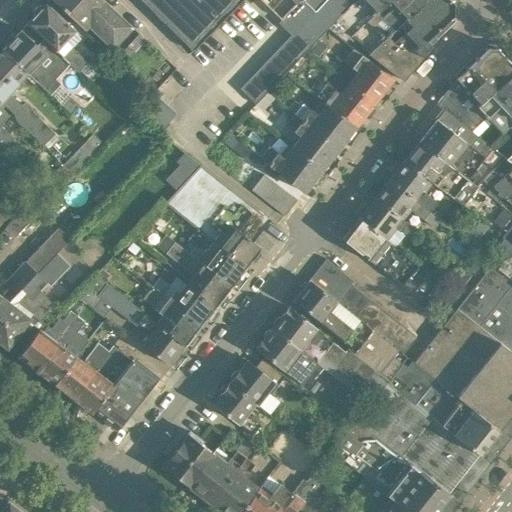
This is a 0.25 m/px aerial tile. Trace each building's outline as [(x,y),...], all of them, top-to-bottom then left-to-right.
[(130,27),(101,0),(50,0),(85,32),(88,29),(110,49),(130,27)] [(138,0),(192,52),(206,38),(243,0),(138,0)] [(327,29),(328,30),(356,0),(301,0),(281,21),(227,78),(255,105),(327,29)] [(260,0),(281,21),(301,0),(260,0)] [(356,0),(328,30),(344,42),(351,37),(388,0),(356,0)] [(388,0),(351,37),(352,37),(371,52),(371,51),(423,0),(388,0)] [(455,8),(447,0),(423,0),(371,51),(371,52),(368,54),(402,81),(430,46),(454,22),(450,18),(455,13),(455,8)] [(25,25),(42,40),(68,65),(75,70),(84,61),(62,40),(71,30),(44,4),(25,25)] [(57,83),(54,80),(68,65),(42,40),(25,25),(20,31),(2,50),(26,72),(38,83),(45,90),(48,93),(57,83)] [(316,58),(325,48),(318,41),(309,51),(316,58)] [(342,62),(350,68),(355,72),(346,84),(371,104),(391,79),(352,49),(342,62)] [(456,82),(478,104),(511,67),(511,66),(496,50),(487,49),(454,80),(456,82)] [(13,85),(26,72),(2,50),(0,51),(0,107),(2,109),(4,107),(12,115),(14,119),(19,125),(42,146),(54,135),(23,105),(21,107),(20,105),(8,94),(15,87),(13,85)] [(511,124),(511,67),(478,104),(487,116),(502,135),(511,124)] [(371,104),(346,84),(334,75),(326,85),(325,84),(319,92),(315,96),(324,103),(354,127),(371,104)] [(471,132),(487,116),(478,104),(456,82),(444,97),(445,98),(439,108),(443,111),(471,132)] [(42,93),(45,90),(38,83),(35,87),(42,93)] [(354,127),(324,103),(315,114),(302,104),(301,105),(293,99),(286,107),(294,114),(293,115),(337,148),(354,127)] [(0,126),(9,116),(2,109),(0,107),(0,144),(2,146),(8,152),(17,142),(14,139),(13,140),(0,127),(0,126)] [(465,144),(484,159),(491,149),(489,147),(472,133),(471,132),(443,111),(435,120),(465,144)] [(284,127),(292,132),(298,137),(290,147),(320,170),(337,148),(293,115),(284,127)] [(465,144),(435,120),(418,142),(461,176),(468,181),(484,159),(465,144)] [(511,124),(502,135),(489,147),(491,149),(505,160),(482,182),(490,189),(492,188),(493,190),(511,169),(511,124)] [(93,134),(62,166),(71,174),(102,142),(93,134)] [(249,149),(230,134),(223,143),(242,158),(249,149)] [(418,142),(417,143),(403,161),(431,183),(446,195),(462,207),(476,188),(468,181),(461,176),(418,142)] [(320,170),(290,147),(281,158),(276,153),(275,154),(269,149),(259,160),(267,165),(266,166),(302,193),(320,170)] [(179,165),(170,175),(180,186),(199,166),(184,154),(176,162),(179,165)] [(388,180),(430,213),(437,203),(423,193),(431,183),(403,161),(388,180)] [(73,176),(71,174),(62,166),(61,165),(52,174),(64,186),(73,176)] [(230,226),(251,242),(268,220),(199,166),(180,186),(178,188),(230,226)] [(511,169),(493,190),(506,201),(511,195),(511,169)] [(284,217),(296,201),(263,175),(250,191),(284,217)] [(432,228),(439,220),(430,213),(388,180),(374,198),(402,220),(409,211),(424,222),(432,228)] [(259,255),(258,249),(259,248),(251,242),(230,226),(178,188),(163,204),(198,231),(197,233),(243,268),(250,259),(255,260),(259,255)] [(358,219),(385,240),(394,229),(409,242),(417,232),(402,220),(374,198),(358,219)] [(19,210),(3,230),(15,238),(31,221),(19,210)] [(501,230),(511,217),(502,210),(492,223),(501,230)] [(475,216),(461,234),(474,244),(488,227),(475,216)] [(385,240),(358,219),(341,240),(412,296),(421,286),(411,278),(419,267),(385,240)] [(0,312),(35,272),(37,274),(70,240),(57,229),(25,262),(24,262),(5,283),(9,287),(4,292),(1,297),(0,296),(0,312)] [(240,280),(238,275),(243,268),(197,233),(189,243),(207,257),(201,266),(228,287),(231,284),(236,284),(240,280)] [(510,246),(502,239),(493,250),(502,257),(510,246)] [(133,256),(139,249),(132,243),(126,250),(133,256)] [(226,297),(224,293),(228,287),(201,266),(173,245),(166,255),(193,275),(184,287),(212,309),(217,301),(222,302),(226,297)] [(511,282),(511,251),(497,270),(511,282)] [(344,274),(325,260),(317,270),(335,285),(344,274)] [(511,317),(511,282),(497,270),(490,266),(474,287),(511,317)] [(450,282),(461,291),(472,277),(461,268),(450,282)] [(317,270),(308,281),(327,295),(335,285),(317,270)] [(100,271),(95,277),(103,283),(108,277),(100,271)] [(0,343),(6,348),(13,339),(24,347),(36,331),(40,333),(46,327),(42,323),(40,322),(54,306),(38,291),(46,282),(37,274),(35,272),(0,312),(0,343)] [(353,282),(344,274),(335,285),(327,295),(336,302),(350,285),(353,282)] [(96,296),(104,286),(102,284),(94,278),(76,297),(102,318),(111,307),(96,296)] [(213,314),(211,310),(212,309),(184,287),(178,295),(159,280),(151,291),(197,327),(204,318),(209,319),(213,314)] [(308,281),(292,301),(343,341),(349,346),(345,350),(387,384),(402,366),(392,357),(397,351),(393,348),(383,340),(374,333),(365,325),(355,318),(346,310),(336,302),(327,295),(308,281)] [(336,302),(346,310),(360,293),(350,285),(336,302)] [(153,324),(104,286),(96,296),(111,307),(133,325),(136,321),(150,332),(140,345),(167,366),(182,347),(153,324)] [(511,317),(474,287),(456,310),(511,353),(511,317)] [(193,339),(192,334),(197,327),(151,291),(143,301),(161,315),(153,324),(182,347),(185,343),(190,344),(193,339)] [(360,293),(346,310),(355,318),(369,300),(360,293)] [(369,300),(355,318),(365,325),(379,308),(369,300)] [(287,308),(271,328),(298,350),(316,365),(333,344),(287,308)] [(379,308),(365,325),(374,333),(388,315),(379,308)] [(497,432),(508,418),(511,412),(511,353),(456,310),(413,364),(433,381),(497,432)] [(36,372),(77,319),(69,312),(61,323),(57,320),(50,330),(46,327),(40,333),(36,331),(24,347),(16,357),(36,372)] [(388,315),(374,333),(383,340),(397,323),(388,315)] [(87,342),(80,337),(76,333),(83,323),(77,319),(36,372),(55,386),(75,360),(74,359),(87,342)] [(397,323),(383,340),(393,348),(407,330),(397,323)] [(55,386),(73,399),(112,347),(119,338),(102,324),(95,334),(101,339),(82,365),(75,360),(55,386)] [(298,350),(271,328),(254,349),(301,385),(308,375),(308,374),(316,365),(298,350)] [(393,348),(397,351),(402,355),(416,338),(407,330),(393,348)] [(449,493),(458,481),(478,456),(428,417),(395,390),(387,384),(345,350),(343,353),(333,344),(316,365),(322,370),(339,384),(339,383),(370,407),(357,421),(398,453),(449,493)] [(91,413),(92,412),(111,387),(104,382),(123,356),(112,347),(73,399),(91,413)] [(228,382),(258,407),(267,395),(269,396),(284,377),(261,358),(254,368),(245,361),(228,382)] [(111,387),(92,412),(117,431),(155,381),(130,362),(111,387)] [(428,417),(478,456),(497,432),(433,381),(413,364),(410,362),(406,368),(403,365),(402,366),(387,384),(395,390),(428,417)] [(339,384),(322,370),(314,380),(331,393),(339,384)] [(258,407),(228,382),(211,404),(251,436),(259,427),(246,416),(254,406),(257,408),(258,407)] [(387,496),(406,511),(433,511),(449,493),(398,453),(357,421),(331,452),(355,471),(362,463),(376,474),(372,478),(390,492),(387,496)] [(181,485),(184,485),(187,487),(210,456),(196,445),(199,442),(197,440),(198,438),(189,432),(179,444),(177,442),(165,458),(167,460),(161,468),(173,477),(173,480),(181,485)] [(210,456),(187,487),(209,504),(243,461),(253,448),(244,440),(234,454),(228,463),(225,460),(221,465),(210,456)] [(238,511),(256,490),(245,482),(248,478),(245,476),(252,468),(243,461),(209,504),(219,511),(218,511),(238,511)] [(294,511),(302,504),(320,480),(312,474),(305,481),(303,479),(290,495),(278,485),(267,499),(256,490),(238,511),(294,511)] [(406,511),(387,496),(364,478),(358,487),(357,486),(345,500),(358,510),(360,511),(406,511)] [(312,511),(315,509),(314,509),(330,488),(320,480),(302,504),(294,511),(312,511)] [(19,511),(7,502),(0,511),(19,511)]
